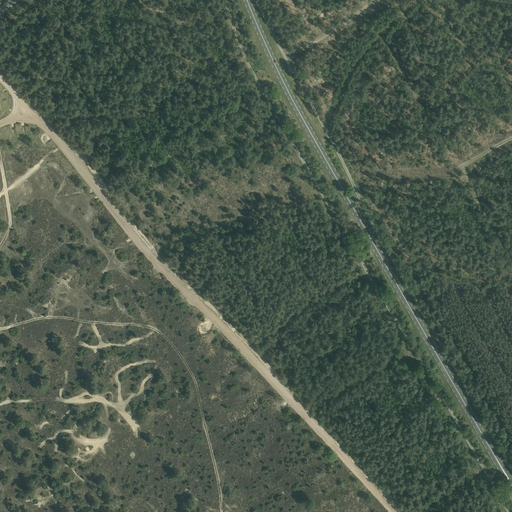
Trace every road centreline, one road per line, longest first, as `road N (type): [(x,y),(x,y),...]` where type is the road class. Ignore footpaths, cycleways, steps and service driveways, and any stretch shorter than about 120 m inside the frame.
road 1 (primary): [(511,485),(303,120),(246,0)]
road 2 (track): [(397,511),(154,259),(69,152)]
